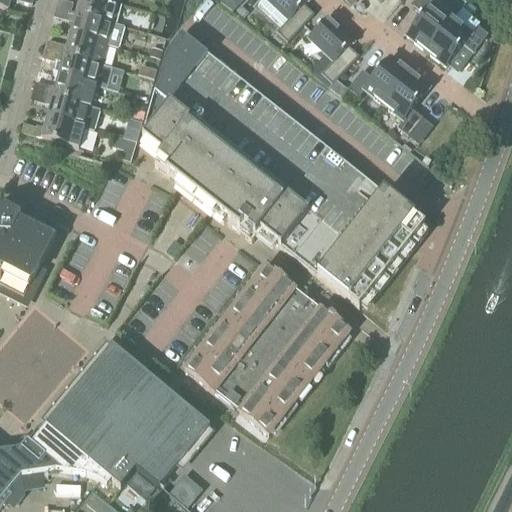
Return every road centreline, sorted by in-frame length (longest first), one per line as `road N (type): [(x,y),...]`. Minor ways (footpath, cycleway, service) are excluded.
road 1 (secondary): [(329,511),(464,236),(503,128)]
road 2 (residential): [(0,184),(115,238),(195,292)]
road 3 (residential): [(341,0),(503,128)]
road 4 (residential): [(0,182),(52,0)]
